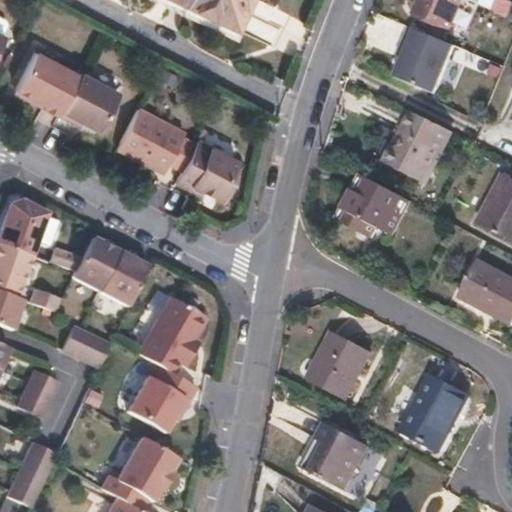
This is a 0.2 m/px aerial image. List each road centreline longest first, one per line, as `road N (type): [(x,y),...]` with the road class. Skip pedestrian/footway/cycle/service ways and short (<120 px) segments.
road 1 (residential): [(257,293),(0,154)]
road 2 (residential): [(268,242),(511,368)]
road 3 (residential): [(268,242),(293,121),(350,0)]
road 4 (residential): [(222,511),(257,293)]
